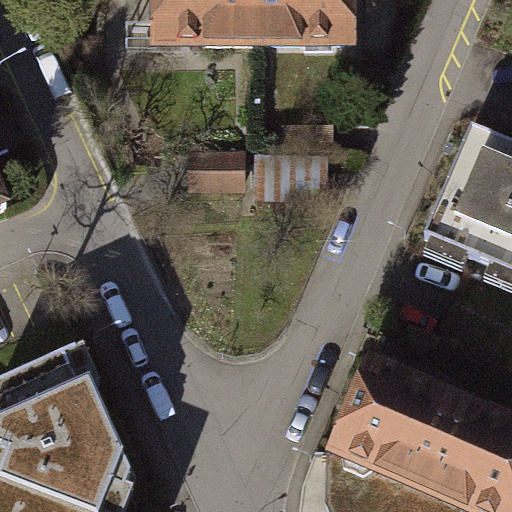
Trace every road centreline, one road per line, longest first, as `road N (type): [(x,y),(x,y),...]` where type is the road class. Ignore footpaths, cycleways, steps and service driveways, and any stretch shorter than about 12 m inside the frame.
road 1 (residential): [(218,444),(298,372),(361,263),(473,0)]
road 2 (residential): [(88,211),(129,271),(218,444)]
road 3 (residential): [(0,14),(88,211)]
